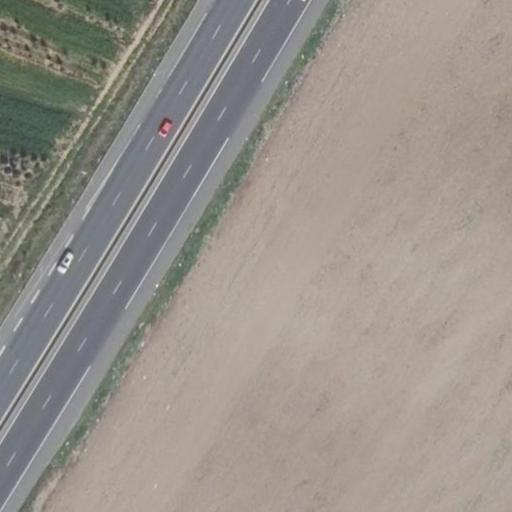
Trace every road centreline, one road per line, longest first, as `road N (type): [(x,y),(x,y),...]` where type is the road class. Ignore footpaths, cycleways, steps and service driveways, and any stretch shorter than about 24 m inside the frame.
road 1 (primary): [(0,479),(290,0)]
road 2 (primary): [(235,0),(0,391)]
